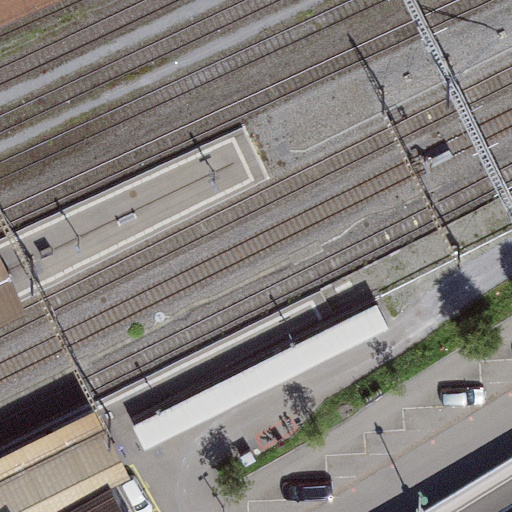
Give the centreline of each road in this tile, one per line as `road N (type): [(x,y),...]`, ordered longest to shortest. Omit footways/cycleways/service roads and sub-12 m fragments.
road 1 (track): [(177,511),(179,477),(192,457),(372,356),(432,291),(511,252)]
road 2 (residential): [(511,417),(357,511)]
